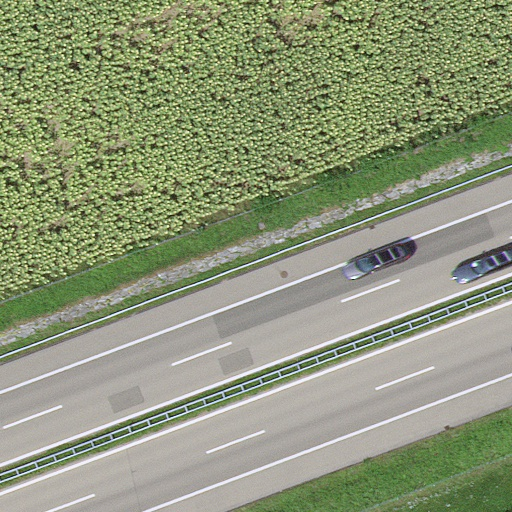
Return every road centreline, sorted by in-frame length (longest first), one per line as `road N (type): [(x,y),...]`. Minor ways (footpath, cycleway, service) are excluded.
road 1 (motorway): [(511,240),(0,431)]
road 2 (motorway): [(52,511),(511,340)]
